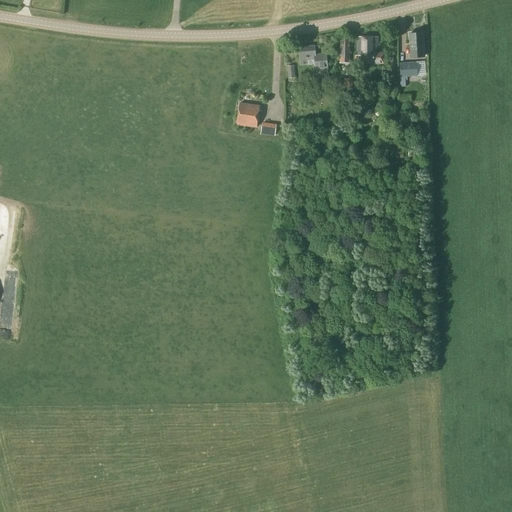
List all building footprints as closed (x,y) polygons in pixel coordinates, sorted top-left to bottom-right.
[(411,57),(424,57),(423,33),(410,34),(411,57)] [(349,72),(350,37),(340,36),(339,72),(349,72)] [(384,63),(384,52),(378,52),(378,37),(357,37),(357,56),(355,56),(355,63),(384,63)] [(315,55),(315,46),(299,47),(301,65),(315,64),(316,68),(313,68),(314,80),(328,78),(326,54),(315,55)] [(398,87),(405,87),(405,81),(417,80),(416,62),(399,63),(400,77),(398,77),(398,87)] [(352,92),(352,79),(345,79),(339,79),(339,92),(352,92)] [(257,128),(260,106),(240,103),(237,125),(257,128)] [(274,136),(276,125),(262,123),(260,134),(274,136)]
